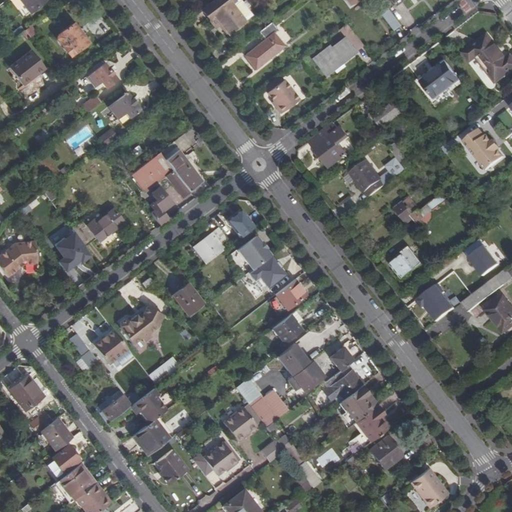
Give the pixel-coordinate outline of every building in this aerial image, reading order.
[(17,0),(29,15),(46,2),(43,0),(17,0)] [(213,17),(228,37),(244,24),(229,5),(233,2),(231,0),(215,0),(200,12),(208,22),(213,17)] [(413,0),(404,0),(395,7),(398,11),(413,0)] [(233,2),(229,5),(244,24),(248,21),(233,2)] [(399,26),(387,10),(380,16),(392,32),(399,26)] [(213,17),(208,22),(222,41),(228,37),(213,17)] [(52,36),(67,55),(84,41),(70,23),(52,36)] [(259,33),(265,41),(274,35),(278,32),(272,23),(259,33)] [(362,47),(346,25),(338,31),(344,40),(313,63),(324,77),(332,71),(338,66),(362,47)] [(20,35),(23,32),(19,27),(13,32),(14,33),(12,35),(15,38),(20,35)] [(29,28),(23,32),(28,39),(34,34),(29,28)] [(23,32),(20,35),(25,41),(28,39),(23,32)] [(274,35),(265,41),(244,57),(254,71),(284,48),(274,35)] [(486,36),(476,45),(477,46),(470,51),(469,50),(462,55),(469,65),(475,60),(489,78),(490,76),(496,84),(511,71),(511,58),(510,56),(503,61),(500,57),(502,55),(486,36)] [(30,52),(8,69),(21,87),(43,70),(30,52)] [(445,63),(425,78),(418,83),(432,101),(443,93),(458,81),(445,63)] [(109,71),(103,65),(81,82),(84,87),(90,83),(94,89),(100,84),(105,90),(116,81),(112,76),(113,75),(110,71),(109,71)] [(418,83),(425,78),(423,75),(412,83),(430,107),(445,96),(443,93),(432,101),(418,83)] [(265,91),(281,80),(279,76),(263,88),(265,91)] [(265,91),(267,94),(283,82),(281,80),(265,91)] [(283,82),(267,94),(266,95),(276,107),(274,108),(279,115),(298,101),(284,81),(283,82)] [(389,81),(384,85),(392,96),(397,92),(389,81)] [(138,110),(134,104),(135,104),(131,99),(130,99),(125,93),(115,101),(127,119),(138,110)] [(81,107),(87,114),(97,106),(92,99),(81,107)] [(393,103),(372,119),(380,130),(401,114),(393,103)] [(106,133),(112,141),(123,132),(117,124),(106,133)] [(333,124),(308,143),(328,170),(346,156),(356,148),(341,128),(338,130),(333,124)] [(461,141),(473,157),(490,144),(489,142),(484,135),(482,136),(477,129),(461,141)] [(172,144),(160,153),(162,158),(175,149),(172,144)] [(490,144),(473,157),(483,171),(501,158),(496,151),(490,144)] [(387,149),(400,165),(406,161),(394,145),(387,149)] [(175,177),(187,192),(190,189),(192,191),(197,187),(195,185),(199,183),(175,149),(162,158),(175,177)] [(162,158),(160,153),(130,176),(143,193),(165,177),(180,197),(187,192),(175,177),(162,158)] [(364,162),(347,175),(362,195),(363,194),(367,199),(382,187),(378,182),(379,181),(364,162)] [(393,179),(404,171),(400,165),(389,174),(393,179)] [(153,212),(149,215),(158,227),(166,220),(161,213),(170,206),(164,196),(158,189),(150,195),(156,202),(149,207),(153,212)] [(46,206),(52,202),(44,191),(38,195),(23,207),(27,212),(42,200),(46,206)] [(427,206),(431,212),(438,207),(438,208),(448,201),(444,195),(434,202),(427,206)] [(412,221),(416,225),(421,222),(424,219),(423,218),(431,212),(427,206),(419,212),(418,211),(412,216),(403,204),(395,209),(406,225),(412,221)] [(82,246),(93,238),(97,243),(122,223),(112,209),(95,222),(93,220),(84,227),(79,220),(69,227),(71,230),(82,246)] [(226,222),(239,238),(254,227),(241,211),(226,222)] [(416,225),(409,231),(413,237),(425,229),(421,222),(416,225)] [(204,265),(223,250),(219,245),(226,240),(218,228),(214,231),(216,234),(214,236),(212,237),(210,234),(192,248),(204,265)] [(82,246),(71,230),(56,240),(57,242),(52,245),(60,255),(64,252),(67,256),(82,246)] [(250,272),(269,257),(264,251),(265,250),(260,244),(259,244),(254,238),(235,252),(250,272)] [(13,245),(0,255),(0,271),(5,279),(22,266),(37,264),(34,242),(13,245)] [(402,256),(389,265),(401,280),(421,265),(408,248),(400,254),(402,256)] [(270,259),(264,263),(272,273),(278,269),(270,259)] [(67,266),(61,270),(75,291),(81,286),(67,266)] [(481,289),(461,305),(467,313),(511,280),(505,271),(481,289)] [(147,278),(140,283),(144,288),(151,283),(147,278)] [(294,280),(272,297),(283,311),(303,297),(296,288),(299,287),(294,280)] [(187,286),(185,287),(180,291),(178,292),(180,294),(174,299),(187,316),(202,306),(187,286)] [(511,301),(508,296),(490,309),(495,316),(506,330),(511,326),(511,301)] [(156,328),(162,316),(146,307),(142,316),(140,317),(136,320),(134,318),(134,317),(127,322),(126,321),(122,320),(118,324),(117,328),(118,329),(131,346),(138,341),(141,345),(148,339),(145,337),(156,328)] [(189,319),(200,311),(198,308),(187,316),(189,319)] [(288,316),(294,325),(300,321),(293,312),(288,316)] [(288,316),(270,329),(282,344),(299,332),(294,325),(288,316)] [(320,334),(333,323),(328,317),(315,328),(320,334)] [(126,351),(111,331),(91,347),(106,366),(126,351)] [(184,331),(178,335),(183,341),(188,337),(184,331)] [(83,345),(75,335),(68,340),(80,357),(78,359),(86,369),(95,362),(83,345)] [(277,356),(292,376),(309,363),(306,359),(297,348),(294,343),(277,356)] [(297,348),(306,359),(309,357),(300,345),(297,348)] [(330,359),(339,372),(348,365),(352,362),(343,349),(330,359)] [(86,369),(78,359),(72,363),(80,374),(86,369)] [(165,366),(171,374),(177,370),(171,362),(165,366)] [(322,378),(311,362),(309,363),(292,376),(290,377),(286,380),(294,390),(298,387),(303,394),(322,378)] [(339,372),(330,378),(345,398),(359,388),(361,386),(363,385),(348,365),(339,372)] [(159,368),(149,374),(153,381),(163,375),(159,368)] [(214,372),(212,369),(206,373),(208,377),(214,372)] [(6,389),(8,391),(25,378),(27,377),(25,374),(6,389)] [(25,378),(8,391),(23,411),(40,398),(25,378)] [(249,409),(259,401),(244,381),(234,389),(246,405),(249,409)] [(361,386),(359,388),(365,397),(362,399),(371,410),(373,408),(377,406),(361,386)] [(365,397),(359,388),(345,398),(339,403),(346,412),(341,416),(350,427),(355,423),(371,410),(362,399),(365,397)] [(157,417),(166,410),(158,400),(150,390),(130,406),(128,407),(133,413),(137,410),(148,424),(153,420),(157,417)] [(122,395),(118,391),(94,410),(97,415),(100,412),(122,395)] [(271,392),(259,401),(267,411),(269,409),(277,420),(287,412),(271,392)] [(158,400),(166,410),(173,404),(165,394),(158,400)] [(130,406),(122,395),(100,412),(97,415),(105,424),(108,423),(128,407),(130,406)] [(259,401),(249,409),(260,422),(265,429),(277,420),(269,409),(267,411),(259,401)] [(260,422),(249,409),(246,405),(241,409),(254,426),(260,422)] [(355,439),(362,448),(385,430),(376,419),(380,417),(373,408),(371,410),(355,423),(362,433),(355,439)] [(241,436),(254,426),(241,409),(221,424),(235,443),(242,438),(241,436)] [(29,425),(32,429),(43,420),(48,426),(51,424),(50,423),(44,415),(29,425)] [(172,436),(157,417),(153,420),(168,440),(172,436)] [(389,428),(380,417),(376,419),(385,430),(389,428)] [(38,433),(53,453),(71,439),(63,429),(57,421),(55,419),(50,423),(51,424),(48,426),(38,433)] [(59,419),(57,421),(63,429),(66,428),(59,419)] [(36,435),(38,433),(48,426),(43,420),(32,429),(36,434),(36,435)] [(131,437),(146,456),(168,440),(153,420),(148,424),(131,437)] [(283,437),(277,441),(297,465),(303,460),(283,437)] [(385,438),(368,451),(383,471),(400,457),(385,438)] [(259,453),(268,464),(283,452),(280,448),(274,441),(259,453)] [(236,463),(228,453),(221,443),(201,459),(198,455),(191,461),(203,476),(210,470),(215,477),(228,467),(230,468),(236,463)] [(67,446),(51,459),(53,461),(62,473),(78,461),(67,446)] [(163,475),(160,477),(166,485),(186,470),(170,450),(153,463),(159,471),(163,475)] [(228,453),(236,463),(238,462),(230,451),(228,453)] [(345,461),(347,463),(350,468),(362,458),(357,452),(345,461)] [(62,473),(53,461),(46,466),(57,481),(64,475),(62,473)] [(79,463),(77,465),(85,474),(85,479),(89,479),(92,484),(94,482),(79,463)] [(69,502),(75,498),(92,484),(89,479),(85,479),(85,474),(77,465),(64,475),(57,481),(54,483),(69,502)] [(424,498),(422,500),(429,509),(447,496),(428,470),(409,483),(416,493),(419,491),(424,498)] [(302,494),(302,495),(309,490),(301,479),(294,484),(302,494)] [(104,495),(94,482),(92,484),(102,497),(104,495)] [(75,498),(85,511),(97,511),(103,508),(110,502),(104,495),(102,497),(92,484),(75,498)] [(416,493),(422,500),(424,498),(419,491),(416,493)] [(256,511),(242,492),(221,507),(224,511),(256,511)]
